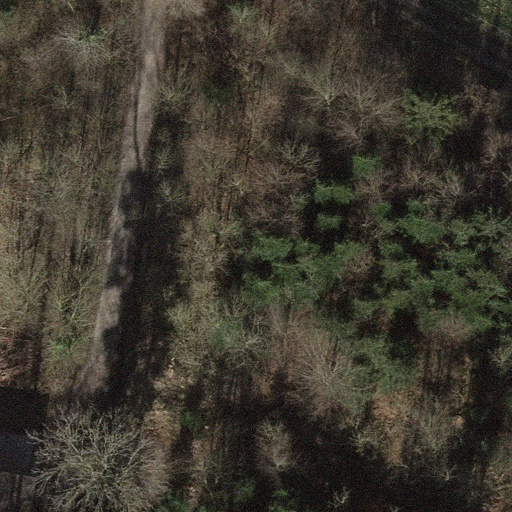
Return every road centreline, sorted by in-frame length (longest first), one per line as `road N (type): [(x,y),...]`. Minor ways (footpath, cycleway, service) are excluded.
road 1 (track): [(72,511),(163,0)]
road 2 (track): [(378,0),(511,70)]
